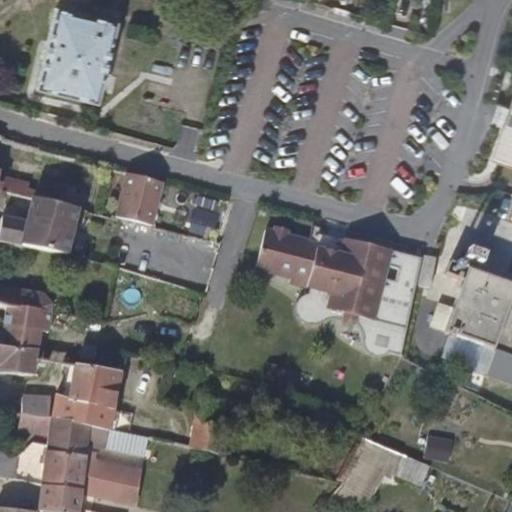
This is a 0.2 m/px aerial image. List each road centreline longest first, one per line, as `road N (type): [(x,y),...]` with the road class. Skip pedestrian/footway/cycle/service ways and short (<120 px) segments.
road 1 (residential): [(421,224),(365,224),(0,117)]
road 2 (residential): [(421,224),(435,211),(505,0)]
